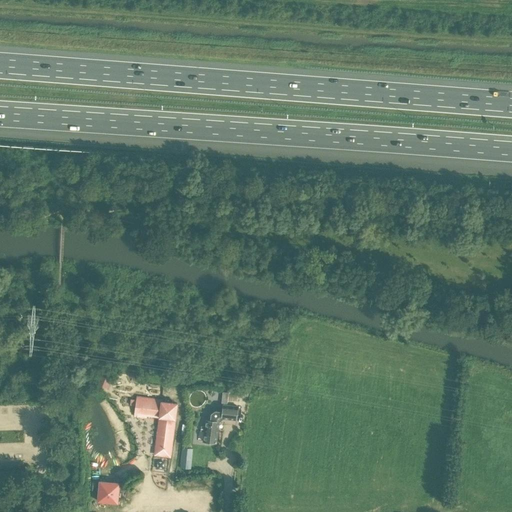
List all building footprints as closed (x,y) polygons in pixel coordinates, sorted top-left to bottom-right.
[(96,385),(107,390),(112,376),(101,372),(96,385)] [(155,447),(171,449),(177,404),(137,399),(135,415),(159,418),(155,447)] [(236,420),(238,407),(223,405),(222,411),(215,410),(211,413),(210,420),(206,420),(205,427),(201,426),(201,431),(204,432),(203,441),(206,442),(207,444),(212,444),(213,443),(216,443),(219,422),(221,420),(221,418),(236,420)] [(182,447),(180,467),(191,468),(192,448),(182,447)] [(119,483),(100,481),(98,501),(118,503),(119,483)]
